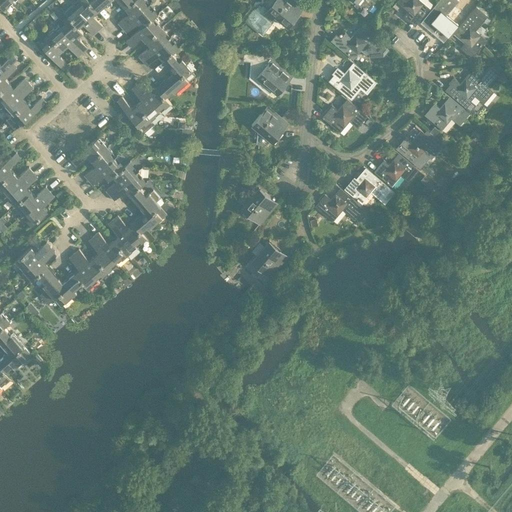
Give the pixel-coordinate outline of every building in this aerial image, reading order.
[(0,0),(0,4),(4,10),(14,1),(13,0),(0,0)] [(89,0),(88,0),(76,0),(74,2),(98,30),(103,26),(93,15),(98,11),(89,0)] [(89,0),(98,11),(110,0),(89,0)] [(122,27),(150,3),(146,0),(133,0),(125,7),(129,12),(118,22),(122,27)] [(274,0),(267,9),(262,4),(261,6),(259,4),(256,8),(254,7),(244,19),(263,34),(273,22),(272,21),(274,18),(274,19),(276,16),(288,26),(289,27),(290,27),(291,27),(292,26),(293,26),(294,25),(294,24),(294,23),(294,22),(294,21),(293,20),(303,8),(293,0),(274,0)] [(420,0),(397,0),(408,10),(403,16),(415,25),(430,8),(420,0)] [(447,14),(454,6),(447,0),(438,0),(425,16),(437,26),(432,31),(443,41),(458,24),(447,14)] [(93,34),(98,30),(74,2),(64,11),(68,16),(78,27),(79,27),(83,23),(93,34)] [(154,17),(158,13),(150,3),(122,27),(126,32),(137,22),(142,27),(153,17),(154,17)] [(475,30),(488,16),(476,6),(454,32),(465,42),(460,47),(472,57),(486,40),(475,30)] [(79,27),(78,27),(68,16),(58,25),(83,52),(88,48),(78,36),(83,32),(79,27)] [(162,26),(154,17),(153,17),(142,27),(125,41),(130,46),(141,36),(145,41),(162,26)] [(78,57),(83,52),(58,25),(49,33),(63,49),(68,45),(78,57)] [(385,46),(363,28),(360,25),(350,36),(345,32),(340,37),(336,34),(330,40),(353,58),(360,50),(369,57),(369,56),(383,55),(384,55),(389,49),(385,46)] [(142,60),(170,36),(162,26),(145,41),(149,45),(138,55),(142,60)] [(59,53),(63,49),(49,33),(39,41),(63,69),(69,65),(59,53)] [(173,52),(179,46),(170,36),(142,60),(147,65),(158,55),(162,60),(172,51),(173,52)] [(178,53),(182,50),(179,46),(173,52),(172,51),(162,60),(172,72),(172,71),(177,77),(182,73),(188,80),(195,73),(182,57),(178,53)] [(493,56),(497,59),(501,55),(497,51),(493,56)] [(12,63),(17,58),(12,53),(1,63),(0,61),(0,72),(12,62),(12,63)] [(253,53),(250,53),(244,53),(244,60),(252,61),(252,62),(251,77),(260,85),(269,92),(272,88),(277,93),(293,75),(272,57),(269,55),(253,53)] [(16,67),(12,63),(12,62),(0,72),(0,90),(10,82),(5,77),(16,67)] [(366,92),(376,81),(354,62),(344,73),(338,68),(329,80),(346,95),(356,83),(366,92)] [(481,75),(474,69),(471,73),(470,71),(461,83),(455,78),(445,90),(462,104),(465,106),(470,100),(474,95),(483,103),(493,91),(488,86),(493,79),(499,73),(491,67),(488,67),(484,71),(481,75)] [(182,73),(177,77),(172,71),(172,72),(155,86),(164,96),(165,96),(172,90),(174,92),(188,80),(182,73)] [(1,106),(29,82),(25,77),(14,87),(10,82),(0,90),(0,106),(1,106)] [(155,86),(151,90),(142,79),(137,84),(161,111),(171,103),(165,96),(164,96),(155,86)] [(22,97),(34,87),(29,82),(1,106),(10,116),(27,102),(22,97)] [(151,120),(161,111),(137,84),(132,88),(141,99),(137,103),(151,120)] [(389,92),(382,100),(395,111),(402,103),(389,92)] [(18,126),(46,101),(42,96),(31,106),(27,102),(10,116),(18,126)] [(137,103),(132,107),(122,96),(117,101),(141,128),(144,132),(154,123),(151,120),(137,103)] [(460,125),(470,113),(449,96),(440,107),(434,102),(424,114),(442,129),(451,117),(460,125)] [(358,127),(367,115),(347,98),(338,110),(332,105),(322,116),(339,131),(349,120),(358,127)] [(273,141),(288,123),(267,106),(252,124),(259,130),(258,143),(262,144),(264,144),(266,143),(267,141),(270,138),(273,141)] [(291,117),(287,113),(283,117),(288,121),(291,117)] [(434,126),(430,131),(438,138),(444,133),(434,126)] [(432,158),(441,147),(421,130),(412,141),(406,136),(396,148),(413,162),(423,151),(432,158)] [(91,161),(108,146),(99,136),(71,160),(76,165),(87,156),(91,161)] [(88,180),(116,156),(108,146),(91,161),(95,165),(84,175),(88,180)] [(10,167),(21,157),(16,152),(0,165),(0,183),(14,172),(10,167)] [(409,181),(419,170),(399,153),(389,164),(383,159),(374,171),(391,185),(400,174),(409,181)] [(124,165),(116,156),(88,180),(93,185),(104,175),(108,180),(113,176),(112,176),(124,165)] [(457,156),(452,162),(457,167),(462,160),(457,156)] [(223,166),(235,167),(236,158),(224,157),(223,166)] [(110,196),(138,171),(129,160),(124,165),(112,176),(113,176),(117,181),(105,191),(110,196)] [(354,176),(344,188),(362,203),(371,191),(380,199),(385,203),(395,191),(390,187),(370,170),(365,166),(356,178),(354,176)] [(0,189),(6,196),(33,172),(29,167),(18,176),(14,172),(0,183),(0,189)] [(140,186),(146,180),(138,171),(110,196),(114,200),(125,190),(129,195),(139,186),(140,186)] [(27,186),(38,177),(33,172),(6,196),(14,206),(31,191),(27,186)] [(23,215),(50,191),(46,186),(35,196),(31,191),(14,206),(23,215)] [(146,194),(140,186),(139,186),(129,195),(143,211),(148,207),(153,213),(161,206),(156,200),(160,197),(153,189),(149,192),(146,194)] [(260,223),(277,203),(259,187),(242,208),(260,223)] [(360,204),(345,191),(340,187),(331,199),(325,194),(315,205),(332,220),(342,209),(354,219),(364,207),(360,204)] [(43,206),(55,196),(50,191),(23,215),(31,225),(48,211),(43,206)] [(151,227),(167,213),(161,206),(153,213),(148,207),(143,211),(132,221),(141,231),(149,224),(151,227)] [(132,221),(127,226),(117,215),(112,219),(137,247),(147,238),(141,231),(132,221)] [(127,255),(137,247),(112,219),(108,223),(117,234),(113,239),(127,255)] [(147,230),(143,233),(147,238),(151,234),(147,230)] [(113,239),(108,243),(98,232),(93,236),(117,264),(127,255),(113,239)] [(30,240),(33,244),(39,240),(35,235),(30,240)] [(108,272),(117,264),(93,236),(88,240),(98,251),(93,256),(108,272)] [(270,276),(287,256),(269,240),(252,261),(270,276)] [(23,271),(51,246),(46,242),(35,252),(31,247),(15,261),(23,271)] [(44,262),(55,252),(51,246),(23,271),(32,281),(38,275),(48,266),(44,262)] [(93,256),(88,260),(79,249),(74,253),(98,280),(108,272),(93,256)] [(88,289),(98,280),(74,253),(69,257),(79,268),(74,273),(82,282),(82,283),(88,289)] [(62,292),(58,287),(62,283),(48,266),(38,275),(45,282),(42,285),(45,288),(40,293),(48,303),(54,298),(62,292)] [(75,289),(82,283),(82,282),(74,273),(62,283),(58,287),(62,292),(54,298),(60,305),(77,291),(75,289)] [(251,286),(243,296),(252,303),(260,293),(251,286)] [(4,327),(10,321),(2,311),(0,312),(0,329),(3,326),(4,327)] [(10,334),(4,327),(3,326),(0,329),(0,342),(8,351),(12,347),(17,352),(24,346),(13,332),(10,334)] [(14,367),(31,353),(24,346),(17,352),(12,347),(8,351),(0,357),(0,366),(4,372),(5,371),(12,365),(14,367)] [(0,366),(0,385),(1,386),(11,378),(5,371),(4,372),(0,366)]
